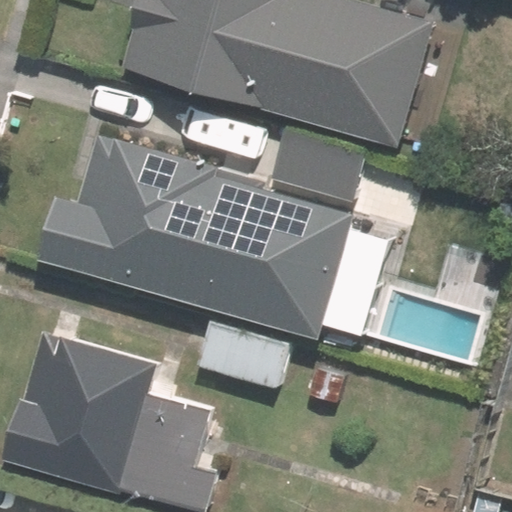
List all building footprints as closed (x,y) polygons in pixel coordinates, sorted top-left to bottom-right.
[(156,28),(146,65),(309,111),(333,25),(297,16),(301,0),(150,0),(144,25),(156,28)] [(357,75),(346,117),(407,135),(420,92),(357,75)] [(370,147),(294,125),(280,178),(356,197),(370,147)] [(110,135),(74,261),(190,294),(193,286),(239,299),(258,232),(209,219),(224,167),(110,135)] [(461,300),(417,278),(410,296),(452,318),(461,300)] [(207,310),(141,293),(131,330),(197,347),(207,310)] [(331,346),(221,316),(208,360),(340,398),(347,373),(324,367),(331,346)] [(164,369),(56,338),(22,456),(210,508),(220,476),(199,470),(215,411),(156,395),(164,369)] [(466,393),(438,385),(429,417),(457,425),(466,393)]
